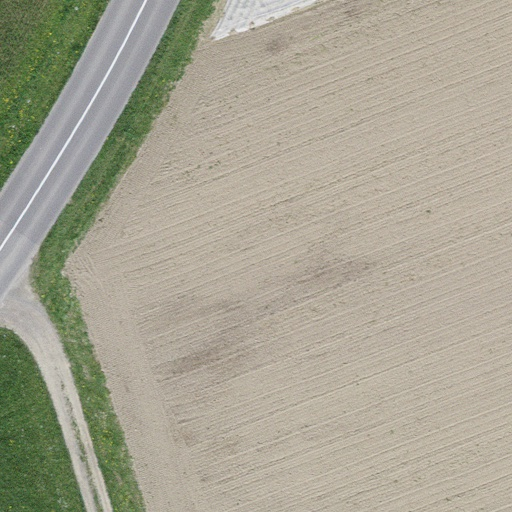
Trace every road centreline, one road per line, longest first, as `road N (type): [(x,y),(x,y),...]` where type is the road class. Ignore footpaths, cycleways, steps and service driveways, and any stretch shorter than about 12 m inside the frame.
road 1 (primary): [(144,0),(0,247)]
road 2 (track): [(100,511),(53,363),(0,272)]
